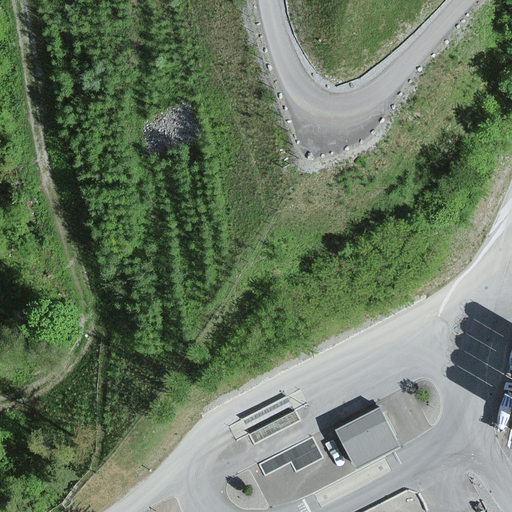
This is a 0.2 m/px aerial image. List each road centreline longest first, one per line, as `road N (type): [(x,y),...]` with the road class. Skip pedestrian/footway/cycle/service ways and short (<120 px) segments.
road 1 (track): [(20,0),(56,171),(95,297),(110,424),(64,489),(0,496)]
road 2 (track): [(161,511),(421,363),(511,221)]
road 3 (track): [(453,0),(382,79),(331,95),(292,72),(262,0)]
road 4 (track): [(421,363),(509,511)]
